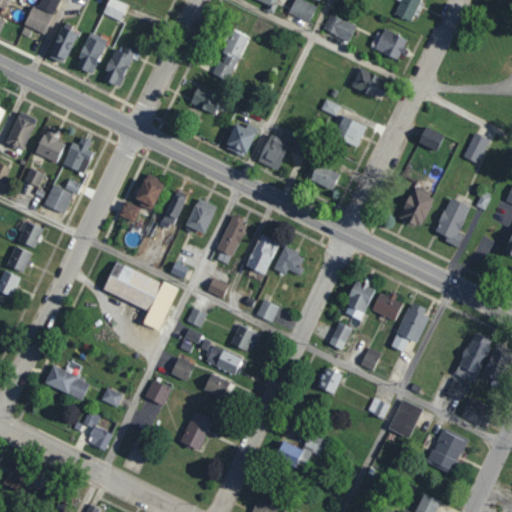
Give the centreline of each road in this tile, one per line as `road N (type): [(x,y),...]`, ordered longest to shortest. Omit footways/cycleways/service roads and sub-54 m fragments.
road 1 (secondary): [(511,315),(0,66)]
road 2 (residential): [(219,511),(457,0)]
road 3 (residential): [(0,408),(194,0)]
road 4 (residential): [(176,511),(0,426)]
